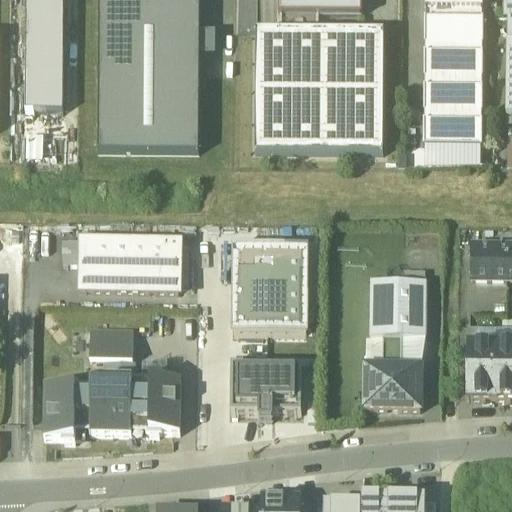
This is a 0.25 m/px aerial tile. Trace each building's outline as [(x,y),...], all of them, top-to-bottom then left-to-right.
[(63,0),(26,0),(25,118),(63,118),(63,0)] [(146,0),(98,0),(98,158),(199,159),(200,19),(147,19),(146,0)] [(200,0),(146,0),(147,19),(200,19),(200,0)] [(361,0),(279,0),(279,20),(318,21),(361,21),(361,0)] [(425,0),(425,16),(483,16),(482,0),(425,0)] [(483,16),(425,16),(424,152),(425,152),(425,151),(481,152),(482,152),(483,26),(482,26),(483,16)] [(318,21),(280,20),(280,37),(318,38),(318,21)] [(280,37),(256,37),(255,160),(383,161),(384,38),(318,38),(280,37)] [(473,238),(473,254),(506,254),(506,239),(473,238)] [(179,251),(83,250),(82,299),(179,299),(179,251)] [(233,342),(305,342),(305,254),(234,254),(233,342)] [(511,254),(506,254),(473,254),(473,287),(511,287),(511,254)] [(427,290),(371,289),(370,345),(402,345),(426,345),(427,290)] [(133,337),(91,336),(90,359),(106,359),(105,368),(117,369),(117,360),(133,360),(133,337)] [(402,345),(383,345),(382,373),(402,373),(402,345)] [(496,407),(496,351),(470,350),(469,407),(496,407)] [(511,350),(496,351),(496,407),(511,407),(511,350)] [(302,372),(230,371),(230,420),(259,420),(259,427),(272,427),(272,420),(302,420),(302,372)] [(382,373),(366,373),(365,417),(421,417),(422,374),(402,373),(382,373)] [(160,382),(150,382),(149,386),(149,440),(159,440),(180,440),(181,386),(160,386),(160,382)] [(104,393),(132,393),(132,436),(147,437),(147,443),(159,443),(159,440),(149,440),(149,386),(104,386),(104,393)] [(66,389),(65,392),(76,393),(75,435),(90,436),(90,393),(78,392),(78,389),(66,389)] [(75,435),(76,393),(65,392),(45,392),(44,446),(65,446),(75,446),(75,435)] [(104,393),(90,393),(90,436),(90,442),(132,442),(132,436),(132,393),(104,393)]
